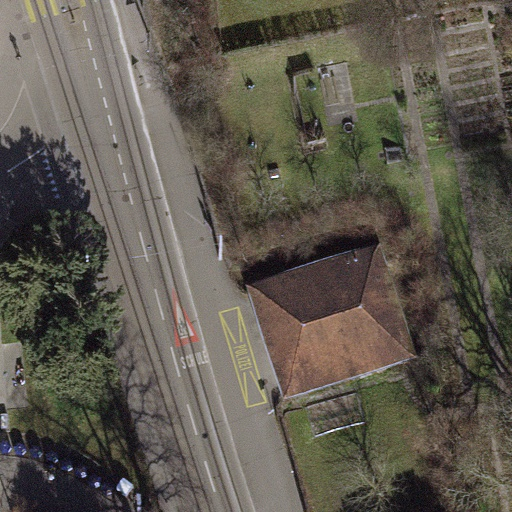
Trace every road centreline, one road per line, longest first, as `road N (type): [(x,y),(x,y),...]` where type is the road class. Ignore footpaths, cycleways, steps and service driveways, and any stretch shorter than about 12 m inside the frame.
road 1 (trunk): [(0,511),(441,0)]
road 2 (trunk): [(366,0),(0,434)]
road 3 (tertiary): [(224,511),(111,119)]
road 4 (tertiary): [(111,119),(71,0)]
road 5 (residential): [(0,170),(111,119)]
